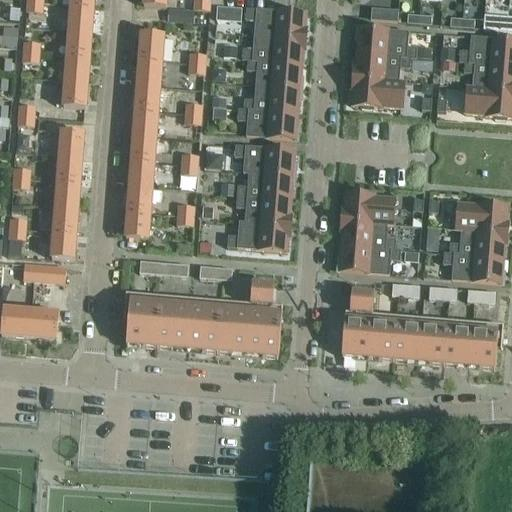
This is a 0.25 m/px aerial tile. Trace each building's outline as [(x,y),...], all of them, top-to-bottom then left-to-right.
[(69,0),(69,7),(69,11),(93,13),(94,0),(69,0)] [(166,11),(167,0),(142,0),(141,9),(166,11)] [(192,13),(209,14),(210,14),(210,4),(192,2),(192,13)] [(42,17),(43,7),(26,5),(25,15),(42,17)] [(217,9),(216,22),(229,23),(230,10),(217,9)] [(9,22),(9,23),(17,23),(19,23),(20,11),(18,11),(14,10),(10,10),(9,22)] [(69,11),(67,36),(92,37),(93,13),(69,11)] [(306,16),(303,15),(246,11),(245,23),(255,24),(254,38),(306,42),(307,30),(305,30),(306,16)] [(370,23),(397,25),(398,13),(371,11),(370,23)] [(167,24),(193,26),(194,14),(168,12),(167,24)] [(419,27),(420,18),(408,17),(407,26),(419,27)] [(431,27),(432,19),(420,18),(419,27),(431,28),(431,27)] [(500,32),(501,19),(485,18),(484,31),(500,32)] [(462,30),(463,21),(451,20),(450,29),(462,30)] [(474,31),(475,22),(463,21),(462,30),(474,31)] [(3,38),(3,47),(16,48),(18,29),(17,29),(4,28),(3,38)] [(408,34),(409,34),(357,30),(356,42),(357,42),(356,56),(416,61),(417,50),(407,49),(408,34)] [(67,36),(65,60),(90,63),(92,37),(67,36)] [(139,37),(137,64),(162,68),(164,39),(139,37)] [(305,53),(306,42),(254,38),(253,52),(243,51),(242,62),(302,67),(303,53),(305,53)] [(511,42),(471,39),(470,54),(460,53),(459,64),(511,68),(511,42)] [(21,55),(40,57),(40,47),(22,45),(21,55)] [(224,48),(224,60),(236,60),(237,48),(224,48)] [(433,61),(434,50),(420,49),(419,60),(433,61)] [(455,51),(442,50),(441,62),(454,63),(455,51)] [(39,67),(40,57),(21,55),(20,65),(39,67)] [(416,62),(416,61),(356,56),(355,70),(354,70),(353,81),(392,84),(400,85),(404,85),(405,84),(400,84),(399,84),(399,82),(400,71),(410,71),(411,61),(416,62)] [(188,57),(188,67),(206,68),(206,58),(188,57)] [(65,60),(63,87),(88,88),(90,63),(65,60)] [(2,61),(2,71),(14,72),(15,61),(2,61)] [(301,80),(302,67),(242,62),(242,63),(248,63),(247,73),(257,74),(256,88),(302,92),(303,80),(301,80)] [(442,63),(441,72),(454,73),(455,64),(442,63)] [(137,64),(135,90),(160,94),(162,68),(137,64)] [(422,64),(422,74),(432,74),(432,64),(422,64)] [(511,93),(511,68),(459,64),(459,65),(465,66),(464,76),(474,76),(473,90),(467,89),(467,90),(474,91),(482,91),(511,93)] [(205,78),(206,68),(188,67),(187,77),(205,78)] [(213,70),(212,83),(225,84),(226,71),(213,70)] [(1,80),(0,92),(8,92),(9,80),(1,80)] [(402,111),(404,85),(400,85),(392,84),(353,81),(352,93),(353,93),(352,108),(362,109),(362,111),(372,112),(373,110),(382,111),(382,110),(402,111)] [(422,85),(421,93),(426,95),(431,95),(431,86),(422,85)] [(55,107),(62,107),(61,110),(86,112),(88,88),(63,87),(62,97),(55,97),(55,107)] [(301,104),(302,92),(256,88),(254,102),(244,102),(244,112),(238,111),(238,112),(298,117),(299,103),(301,104)] [(135,90),(133,116),(158,118),(158,114),(160,94),(135,90)] [(511,93),(482,91),(474,91),(467,90),(465,116),(485,118),(485,119),(495,120),(495,121),(505,122),(506,121),(511,121),(511,93)] [(213,99),(212,109),(225,110),(226,100),(213,99)] [(431,113),(432,102),(422,101),(421,113),(431,113)] [(446,115),(447,103),(438,102),(437,114),(446,115)] [(2,108),(1,120),(9,120),(10,108),(2,108)] [(184,108),(184,117),(202,119),(203,109),(184,108)] [(18,109),(16,129),(34,131),(36,110),(18,109)] [(213,111),(213,122),(226,123),(226,112),(213,111)] [(297,131),(298,117),(238,112),(237,123),(247,124),(246,139),(298,143),(299,131),(297,131)] [(133,116),(131,141),(156,143),(157,126),(166,127),(166,115),(158,114),(158,118),(133,116)] [(201,128),(202,119),(184,117),(183,127),(201,128)] [(0,119),(0,128),(9,129),(9,120),(1,120),(0,119)] [(60,134),(58,161),(82,164),(84,136),(60,134)] [(18,137),(17,152),(28,153),(29,138),(18,137)] [(131,141),(129,167),(154,170),(156,143),(131,141)] [(294,167),(295,153),(235,148),(234,160),(244,161),(243,175),(295,179),(296,167),(294,167)] [(209,156),(208,169),(221,170),(221,161),(218,157),(209,156)] [(181,158),(180,168),(198,169),(199,159),(181,158)] [(58,161),(56,188),(80,190),(82,164),(58,161)] [(129,167),(128,192),(152,194),(154,170),(129,167)] [(197,179),(198,169),(180,168),(179,177),(197,179)] [(12,182),(30,185),(31,174),(13,172),(12,182)] [(294,190),(295,179),(243,175),(243,176),(249,176),(248,189),(238,188),(237,199),(291,204),(292,190),(294,190)] [(29,194),(30,185),(12,182),(11,192),(29,194)] [(56,188),(53,216),(78,216),(80,190),(56,188)] [(222,188),(222,197),(233,198),(233,189),(222,188)] [(128,192),(126,216),(151,220),(152,194),(128,192)] [(365,197),(366,196),(355,195),(355,196),(345,196),(344,211),(342,211),(341,223),(393,227),(395,201),(375,199),(375,198),(365,197)] [(290,217),(291,204),(237,199),(236,210),(246,211),(245,224),(239,224),(239,225),(291,229),(292,217),(290,217)] [(422,215),(423,203),(414,202),(413,214),(422,215)] [(438,216),(439,204),(429,204),(428,215),(438,216)] [(499,208),(499,206),(488,205),(488,207),(478,206),(478,207),(458,206),(456,232),(507,236),(508,225),(507,224),(508,209),(499,208)] [(176,209),(176,218),(194,219),(195,210),(176,209)] [(204,210),(203,219),(211,220),(212,210),(204,210)] [(53,216),(52,239),(76,241),(78,216),(53,216)] [(149,242),(151,220),(126,216),(124,240),(149,242)] [(193,229),(194,219),(176,218),(175,228),(193,229)] [(9,222),(8,234),(26,234),(27,224),(9,222)] [(393,228),(393,227),(341,223),(340,234),(342,234),(341,248),(379,251),(387,252),(401,253),(401,252),(395,251),(396,241),(388,241),(386,241),(386,239),(387,227),(393,228)] [(290,241),(291,229),(239,225),(238,239),(228,238),(227,250),(287,255),(288,240),(290,241)] [(507,248),(507,236),(456,232),(456,233),(461,233),(460,246),(450,246),(449,256),(444,255),(444,256),(461,258),(469,258),(504,261),(505,247),(507,248)] [(25,245),(26,234),(8,234),(7,243),(25,245)] [(74,264),(76,241),(52,239),(50,262),(74,264)] [(427,243),(426,254),(438,255),(438,244),(427,243)] [(200,245),(199,254),(211,255),(211,246),(200,245)] [(177,246),(176,253),(190,254),(191,247),(188,246),(177,246)] [(400,264),(401,253),(387,252),(379,251),(341,248),(340,262),(338,261),(337,274),(389,278),(390,263),(400,264)] [(404,253),(404,263),(418,264),(418,254),(404,253)] [(503,287),(504,275),(503,275),(504,261),(469,258),(461,258),(444,256),(443,267),(453,268),(452,283),(503,287)] [(139,276),(148,277),(149,265),(140,264),(139,276)] [(149,265),(148,277),(155,277),(156,265),(149,265)] [(156,265),(155,277),(163,278),(164,266),(156,265)] [(164,266),(163,278),(171,278),(172,266),(164,266)] [(172,266),(171,278),(179,279),(180,267),(172,266)] [(24,267),(23,284),(41,285),(43,269),(24,267)] [(180,267),(179,279),(187,280),(188,268),(180,267)] [(43,269),(41,285),(54,287),(64,287),(66,271),(43,269)] [(199,281),(207,282),(208,269),(200,269),(199,281)] [(208,269),(207,282),(215,282),(216,270),(208,269)] [(216,270),(215,282),(223,283),(224,271),(216,270)] [(224,271),(223,283),(231,284),(232,272),(224,271)] [(391,299),(399,299),(400,288),(392,287),(391,299)] [(125,303),(124,319),(125,319),(125,316),(129,316),(126,348),(128,348),(128,344),(143,345),(142,350),(172,352),(172,348),(187,349),(186,353),(187,353),(188,349),(202,350),(202,355),(231,357),(232,353),(246,354),(246,358),(247,358),(247,354),(262,355),(262,360),(278,361),(282,310),(272,309),(274,290),(256,288),(254,313),(230,311),(230,304),(221,304),(212,303),(211,310),(170,307),(171,299),(152,298),(152,305),(125,303)] [(372,316),(374,297),(352,295),(352,296),(350,311),(350,314),(345,314),(342,359),(368,362),(393,364),(418,366),(443,368),(468,370),(495,372),(496,353),(497,350),(501,351),(503,327),(472,325),(447,322),(422,320),(397,318),(372,316)] [(0,331),(0,339),(29,342),(31,313),(2,310),(0,331)] [(31,313),(29,342),(56,344),(59,315),(31,313)]
